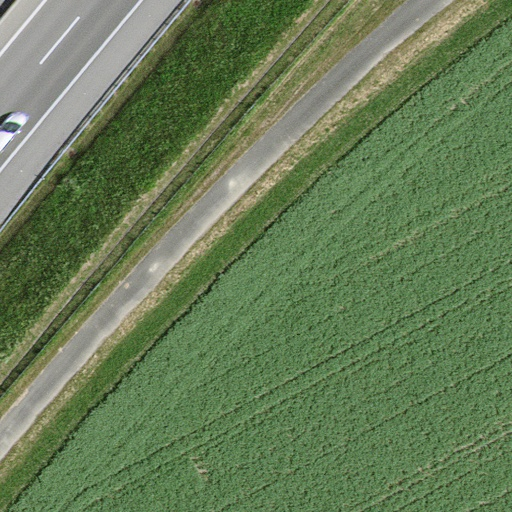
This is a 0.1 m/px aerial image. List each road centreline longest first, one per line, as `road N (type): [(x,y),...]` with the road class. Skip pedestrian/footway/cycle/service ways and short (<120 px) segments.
road 1 (track): [(430,0),(220,196),(0,442)]
road 2 (motorway): [(0,112),(92,0)]
